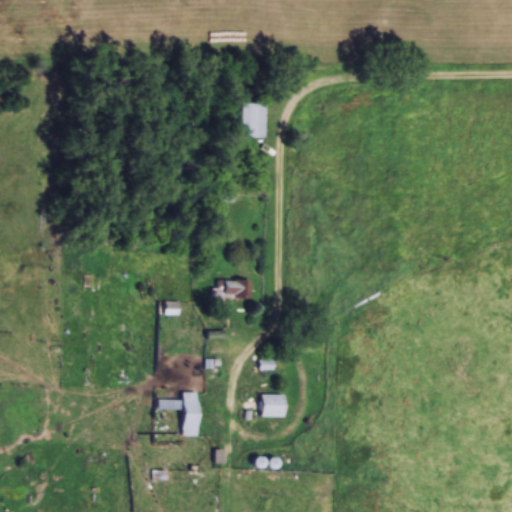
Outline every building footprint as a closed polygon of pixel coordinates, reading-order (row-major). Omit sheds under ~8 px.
[(257,138),(257,105),(237,105),(237,138),(257,138)] [(215,299),(248,299),(248,281),(215,281),(215,299)] [(176,302),(162,302),(162,315),(176,315),(176,302)] [(270,362),(256,362),(256,371),(271,370),(270,362)] [(177,437),(193,437),(193,393),(177,393),(177,437)] [(255,394),(278,395),(277,416),(255,416),(255,394)]
